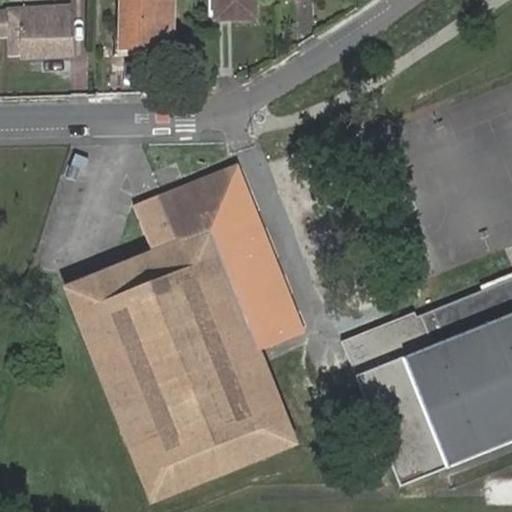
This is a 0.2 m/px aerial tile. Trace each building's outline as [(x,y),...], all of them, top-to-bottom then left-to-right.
[(140,48),(171,49),(171,0),(120,0),(119,56),(139,57),(140,48)] [(215,0),(216,20),(254,19),(253,0),(215,0)] [(0,36),(10,36),(11,57),(70,55),(68,7),(0,10),(0,36)] [(170,58),(171,49),(140,48),(139,57),(170,58)] [(161,197),(164,204),(233,175),(231,168),(161,197)] [(303,332),(240,173),(233,175),(251,220),(245,223),(249,232),(255,229),(270,266),(263,268),(266,277),(273,274),(284,304),(278,306),(282,315),(288,312),(297,334),(303,332)] [(70,291),(151,498),(290,443),(253,351),(297,334),(288,312),(282,315),(278,306),(284,304),(273,274),(266,277),(263,268),(270,266),(255,229),(249,232),(245,223),(251,220),(233,175),(164,204),(181,245),(70,291)] [(432,347),(402,358),(448,468),(511,442),(511,278),(420,317),(432,347)]
